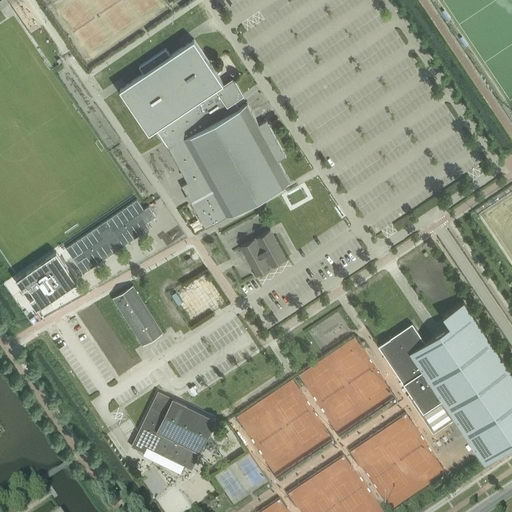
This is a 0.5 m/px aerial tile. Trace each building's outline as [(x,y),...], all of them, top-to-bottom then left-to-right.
[(206,228),(235,212),(291,181),(279,160),(287,156),(284,151),(283,148),(271,127),(269,124),(267,120),(259,124),(248,103),(240,107),(235,99),(243,94),(236,82),(234,78),(225,84),(213,65),(195,39),(183,47),(171,54),(166,48),(140,66),(144,73),(126,85),(121,89),(150,132),(153,130),(156,128),(169,147),(188,182),(182,185),(206,228)] [(144,208),(137,198),(66,247),(73,257),(84,273),(150,227),(140,212),(145,209),(144,208)] [(241,245),(257,274),(286,258),(274,236),(271,229),(241,245)] [(57,251),(17,278),(24,289),(27,287),(33,296),(30,298),(37,309),(77,281),(57,251)] [(164,332),(134,284),(113,297),(143,345),(164,332)] [(395,369),(411,393),(408,395),(434,433),(455,418),(480,455),(485,464),(511,445),(511,371),(464,301),(444,315),(447,319),(450,325),(433,337),(428,340),(426,342),(413,323),(379,345),(395,369)] [(176,399),(159,390),(132,444),(141,448),(142,445),(147,448),(148,446),(185,465),(186,463),(193,467),(192,468),(192,469),(208,437),(217,419),(176,399)]
